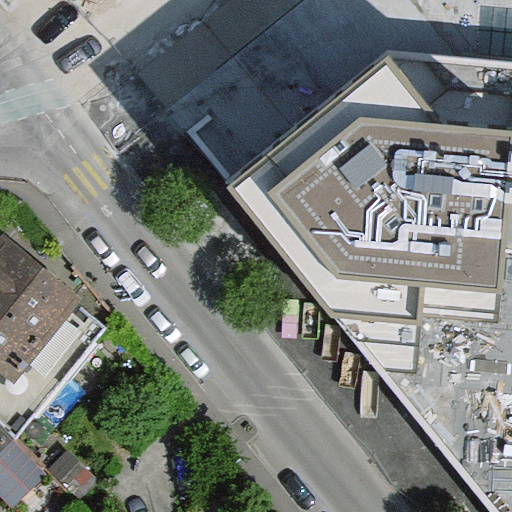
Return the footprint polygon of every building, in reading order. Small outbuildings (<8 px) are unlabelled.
[(279,157),(240,187),(490,511),(511,511),(511,76),(397,66),(365,91),(321,125),(279,157)] [(0,238),(0,264),(13,249),(0,238)] [(13,249),(0,264),(0,360),(17,374),(76,300),(13,249)] [(0,360),(0,419),(13,433),(18,438),(108,327),(76,300),(17,374),(0,360)] [(0,445),(13,433),(0,419),(0,445)]
